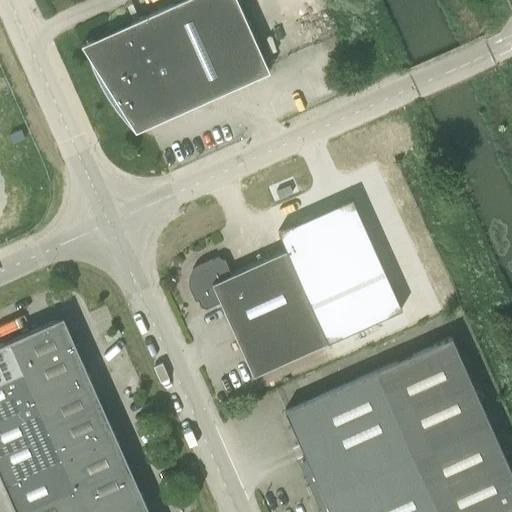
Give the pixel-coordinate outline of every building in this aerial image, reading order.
[(122,28),(89,57),(92,65),(95,73),(99,81),(103,89),(108,96),(113,104),(118,111),(124,118),(130,125),(136,131),(269,71),(266,65),(237,0),(180,0),(131,22),(121,27),(122,28)] [(193,269),(188,280),(200,306),(206,308),(220,302),(252,375),(422,299),(370,182),(275,224),(286,249),(231,273),(224,259),(219,257),(193,269)] [(289,185),(276,191),(279,198),(292,192),(289,185)] [(0,475),(16,511),(150,511),(63,316),(0,343),(0,475)] [(378,368),(285,410),(307,459),(302,461),(325,511),(501,511),(511,507),(511,473),(500,447),(475,392),(451,336),(378,368)] [(301,388),(321,379),(317,371),(297,379),(301,388)]
